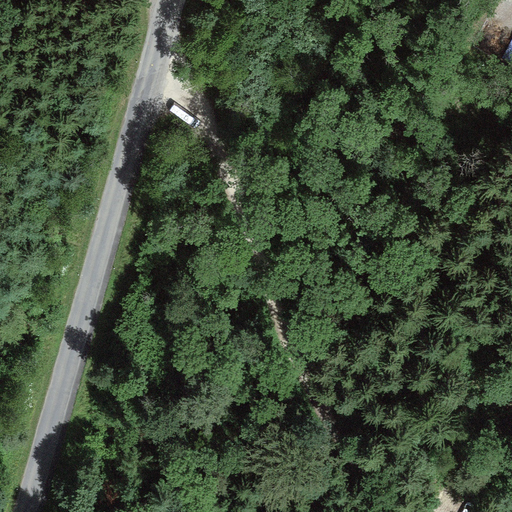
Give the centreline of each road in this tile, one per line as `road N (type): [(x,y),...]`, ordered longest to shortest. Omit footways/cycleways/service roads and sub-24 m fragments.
road 1 (track): [(148,0),(300,385),(417,511)]
road 2 (tertiary): [(168,0),(23,511)]
